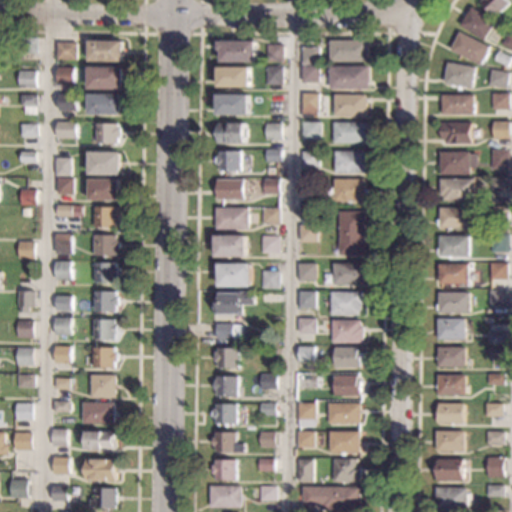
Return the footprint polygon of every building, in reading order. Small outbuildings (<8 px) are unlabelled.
[(506,0),(510,4),(495,19),(481,4),(483,0),(506,0)] [(496,22),(484,41),(460,26),(472,7),(496,22)] [(490,49),(481,67),(450,50),(459,33),(490,49)] [(511,36),(511,52),(501,45),(508,34),(511,36)] [(38,38),(38,53),(20,53),(20,38),(38,38)] [(122,62),(89,61),(89,41),(123,41),(122,62)] [(367,63),(330,62),(331,41),(368,42),(367,63)] [(77,42),(77,60),(56,59),(57,42),(77,42)] [(255,63),(221,62),(221,51),(218,51),(219,42),(256,43),(255,63)] [(284,62),(267,62),(267,46),(284,46),(284,62)] [(319,49),(318,66),(303,65),(304,48),(319,49)] [(511,59),(507,67),(494,61),(498,52),(511,59)] [(476,69),(472,90),(443,85),(447,63),(476,69)] [(368,91),(330,90),(330,66),(369,67),(368,91)] [(123,89),(89,89),(89,67),(124,67),(123,89)] [(283,85),(266,84),(267,67),(283,67),(283,85)] [(319,83),(303,82),(304,67),(320,67),(319,83)] [(74,85),(58,84),(58,68),(74,68),(74,85)] [(250,88),(218,87),(219,68),(251,68),(250,88)] [(508,73),(505,88),(488,85),(490,70),(508,73)] [(37,72),(36,88),(19,87),(20,71),(37,72)] [(122,114),(90,113),(91,94),(123,94),(122,114)] [(317,95),(316,118),(301,117),(302,94),(317,95)] [(39,95),(38,115),(24,114),(24,107),(20,106),(21,95),(39,95)] [(78,111),(58,111),(58,95),(72,95),(78,95),(78,111)] [(366,116),(335,115),(335,95),(367,96),(366,116)] [(509,111),(492,111),(492,95),(510,96),(509,111)] [(251,116),(218,115),(219,96),(252,97),(251,116)] [(473,116),(442,116),(442,96),(474,97),(473,116)] [(77,139),(58,138),(58,122),(78,122),(77,139)] [(322,141),(303,141),(303,122),(322,123),(322,141)] [(366,145),(334,145),(334,122),(367,123),(366,145)] [(509,139),(493,139),(494,122),(510,123),(509,139)] [(119,127),(121,127),(121,137),(119,137),(119,143),(97,143),(97,124),(119,123),(119,127)] [(247,145),(218,144),(218,123),(247,124),(247,145)] [(38,124),(38,136),(21,136),(21,124),(38,124)] [(472,144),(446,144),(446,140),(442,140),(442,124),(472,124),(472,144)] [(283,125),(282,140),(267,140),(267,125),(283,125)] [(282,163),(267,163),(267,151),(283,151),(282,163)] [(365,162),(369,162),(369,169),(366,168),(366,174),(336,174),(336,151),(365,152),(365,162)] [(508,170),(491,169),(492,151),(500,151),(508,151),(508,170)] [(37,163),(21,163),(20,152),(37,152),(37,163)] [(121,175),(90,174),(90,152),(121,152),(121,175)] [(241,173),(221,172),(221,166),(218,166),(218,164),(216,164),(216,158),(217,158),(217,156),(221,156),(221,152),(242,152),(241,173)] [(319,168),(303,167),(303,152),(320,152),(319,168)] [(469,155),(477,156),(477,168),(470,168),(470,175),(440,175),(440,153),(469,153),(469,155)] [(72,158),(71,177),(56,176),(57,157),(72,158)] [(74,194),(57,194),(58,178),(74,178),(74,194)] [(120,200),(90,199),(91,179),(93,179),(120,179),(120,200)] [(510,179),(509,190),(491,190),(492,179),(510,179)] [(246,201),(218,200),(219,180),(240,180),(246,180),(246,201)] [(280,195),(265,194),(265,180),(276,180),(281,180),(280,195)] [(365,191),(370,191),(370,196),(366,196),(366,202),(352,202),(352,204),(348,204),(348,202),(335,202),(336,180),(366,180),(365,191)] [(475,201),(444,201),(444,197),(440,197),(440,180),(475,181),(475,201)] [(39,205),(22,205),(22,190),(39,190),(39,205)] [(74,206),(74,216),(58,216),(58,205),(74,206)] [(117,211),(120,211),(120,222),(116,222),(117,227),(94,227),(94,207),(117,206),(117,211)] [(507,224),(492,225),(492,207),(508,208),(507,224)] [(249,230),(217,229),(218,208),(249,209),(249,230)] [(31,217),(23,217),(23,209),(31,209),(31,217)] [(281,225),(263,225),(264,209),(279,209),(282,209),(281,225)] [(471,229),(440,228),(441,209),(471,209),(471,229)] [(365,221),(366,221),(366,227),(365,227),(365,241),(366,241),(366,246),(365,246),(365,256),(339,256),(340,212),(365,212),(365,221)] [(318,243),(300,243),(300,226),(310,226),(319,226),(318,243)] [(73,234),(72,254),(55,253),(56,234),(73,234)] [(117,240),(120,240),(119,250),(117,249),(117,256),(94,255),(95,235),(117,236),(117,240)] [(508,235),(508,253),(490,253),(491,235),(508,235)] [(249,258),(217,257),(217,236),(249,237),(249,258)] [(282,254),(263,253),(263,237),(282,238),(282,254)] [(469,258),(440,257),(440,237),(469,238),(469,258)] [(34,257),(21,256),(22,249),(19,249),(19,239),(34,239),(34,257)] [(73,279),(57,279),(57,262),(73,262),(73,279)] [(116,267),(118,267),(118,277),(116,277),(116,283),(95,283),(95,263),(116,263),(116,267)] [(317,282),(300,281),(300,263),(318,264),(317,282)] [(253,287),(219,286),(220,264),(254,265),(253,287)] [(491,264),(508,265),(507,280),(490,279),(491,264)] [(364,274),(367,274),(366,280),(364,280),(364,285),(350,285),(350,288),(345,287),(345,286),(324,285),(324,273),(333,274),(334,265),(364,265),(364,274)] [(469,286),(439,285),(440,265),(469,265),(469,286)] [(280,289),(262,289),(262,271),(280,272),(280,289)] [(36,307),(31,307),(31,313),(20,313),(20,291),(37,292),(36,307)] [(117,297),(120,297),(120,306),(116,306),(116,311),(95,311),(95,291),(117,291),(117,297)] [(506,307),(489,307),(489,291),(507,291),(506,307)] [(256,306),(243,306),(243,315),(217,314),(217,294),(240,294),(240,292),(256,292),(256,306)] [(315,310),(298,310),(298,292),(315,292),(315,310)] [(363,305),(362,305),(361,316),(332,315),(332,292),(363,293),(363,305)] [(470,314),(437,313),(437,306),(439,306),(439,293),(471,294),(470,314)] [(72,311),(56,310),(56,296),(72,296),(72,311)] [(72,318),(71,335),(56,335),(56,318),(72,318)] [(116,324),(118,324),(118,334),(116,334),(116,339),(95,339),(95,319),(116,319),(116,324)] [(317,334),(299,334),(300,319),(317,319),(317,334)] [(465,341),(438,340),(439,319),(466,320),(465,341)] [(36,321),(35,338),(18,337),(19,320),(36,321)] [(361,321),(361,326),(365,326),(365,343),(332,342),(333,320),(361,321)] [(235,339),(218,339),(218,324),(235,325),(235,339)] [(505,345),(487,345),(488,333),(505,333),(505,345)] [(314,347),(314,363),(298,363),(298,346),(314,347)] [(71,363),(55,363),(55,347),(72,347),(71,363)] [(34,348),(34,365),(18,365),(18,348),(34,348)] [(116,352),(118,352),(118,362),(115,362),(115,367),(94,367),(95,348),(116,348),(116,352)] [(359,352),(362,352),(362,354),(365,354),(365,359),(363,359),(363,368),(335,367),(335,348),(359,348),(359,352)] [(466,369),(438,368),(438,348),(466,349),(466,369)] [(240,370),(218,369),(218,363),(216,363),(217,353),(218,353),(218,349),(240,349),(240,370)] [(504,349),(504,361),(487,361),(487,349),(504,349)] [(35,388),(18,388),(19,375),(35,375),(36,375),(35,388)] [(117,397),(91,397),(91,375),(117,375),(117,397)] [(278,390),(263,389),(263,375),(278,375),(278,390)] [(315,389),(299,389),(299,375),(316,375),(315,389)] [(504,385),(487,385),(488,375),(504,375),(504,385)] [(359,380),(361,380),(361,382),(364,382),(364,386),(362,385),(362,388),(363,388),(363,393),(362,393),(361,396),(334,395),(335,376),(359,377),(359,380)] [(466,397),(438,396),(439,376),(463,377),(466,377),(466,397)] [(239,396),(218,396),(218,391),(215,391),(216,380),(218,380),(218,377),(239,378),(239,396)] [(71,379),(70,389),(56,388),(56,379),(71,379)] [(70,402),(69,412),(55,412),(55,402),(70,402)] [(114,423),(83,423),(83,402),(91,402),(114,403),(114,423)] [(33,403),(33,419),(17,418),(17,403),(33,403)] [(276,416),(262,416),(262,404),(277,404),(276,416)] [(316,427),(299,427),(300,404),(317,405),(316,427)] [(361,424),(329,423),(330,404),(362,405),(361,424)] [(503,405),(503,417),(485,416),(485,404),(503,405)] [(238,425),(217,425),(217,419),(214,419),(214,416),(212,416),(212,411),(215,412),(215,409),(217,409),(217,405),(238,405),(238,425)] [(464,424),(436,424),(437,413),(438,413),(438,405),(465,405),(464,424)] [(67,446),(52,445),(52,430),(67,430),(67,446)] [(0,431),(6,432),(6,445),(9,445),(9,454),(0,454),(0,431)] [(116,449),(86,449),(86,432),(116,432),(116,449)] [(360,454),(331,453),(331,432),(361,432),(360,454)] [(465,452),(438,451),(438,432),(465,433),(465,452)] [(32,450),(15,450),(16,433),(24,433),(33,433),(32,450)] [(238,443),(247,444),(246,453),(217,452),(217,447),(214,447),(214,438),(217,438),(217,433),(238,433),(238,443)] [(316,448),(299,448),(300,433),(316,433),(316,448)] [(504,434),(504,446),(487,445),(487,433),(504,434)] [(276,448),(262,448),(262,434),(275,434),(277,434),(276,448)] [(70,474),(53,474),(54,457),(70,458),(70,474)] [(502,478),(488,478),(489,458),(503,458),(502,478)] [(358,466),(362,466),(362,469),(365,469),(365,473),(361,473),(361,483),(347,482),(347,484),(344,484),(344,482),(335,482),(335,459),(358,460),(358,466)] [(117,481),(86,481),(86,460),(117,460),(117,481)] [(275,473),(261,473),(261,460),(275,460),(275,473)] [(313,482),(300,482),(300,460),(314,461),(313,482)] [(464,482),(437,481),(438,460),(460,461),(465,461),(464,482)] [(237,482),(216,481),(217,475),(213,475),(213,466),(216,466),(216,461),(238,462),(237,482)] [(28,498),(12,497),(12,480),(15,480),(29,480),(28,498)] [(68,486),(68,502),(52,501),(53,486),(68,486)] [(243,488),(243,509),(211,508),(211,487),(243,488)] [(278,502),(262,502),(262,487),(279,488),(278,502)] [(504,487),(504,497),(487,496),(487,487),(504,487)] [(116,508),(91,508),(91,499),(96,499),(96,488),(116,488),(116,508)] [(361,511),(322,511),(322,506),(304,506),(304,488),(361,489),(361,511)] [(469,494),(474,494),(473,507),(468,507),(468,511),(436,511),(436,489),(469,489),(469,494)]
